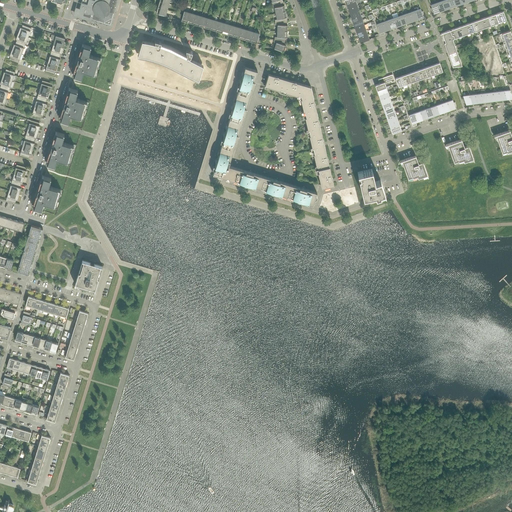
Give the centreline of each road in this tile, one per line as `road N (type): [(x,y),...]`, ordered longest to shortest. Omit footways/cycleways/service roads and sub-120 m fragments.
road 1 (residential): [(22,215),(79,28)]
road 2 (residential): [(77,368),(95,306),(0,277)]
road 3 (residential): [(352,54),(505,0)]
road 4 (residential): [(265,59),(130,18)]
road 5 (residential): [(384,143),(511,108)]
